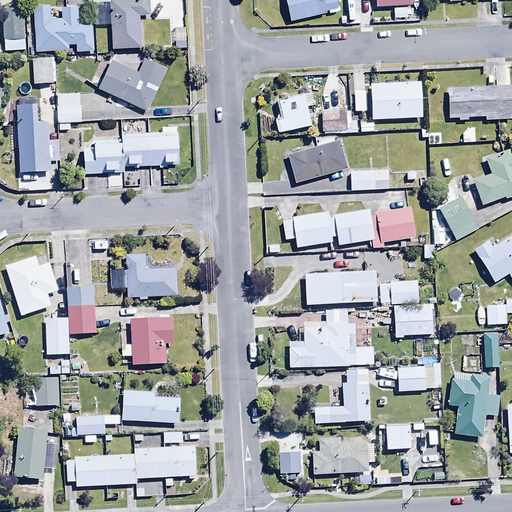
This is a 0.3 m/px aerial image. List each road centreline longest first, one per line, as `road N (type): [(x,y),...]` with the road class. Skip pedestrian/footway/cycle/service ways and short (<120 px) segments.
road 1 (unclassified): [(226,206),(240,511)]
road 2 (residential): [(511,41),(219,56)]
road 3 (residential): [(0,217),(226,206)]
road 4 (unclassified): [(219,56),(226,206)]
